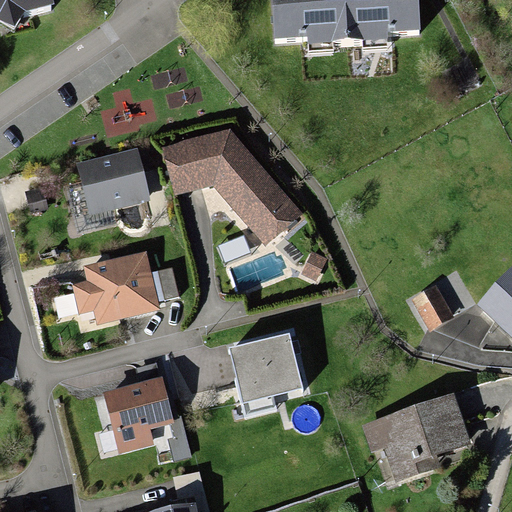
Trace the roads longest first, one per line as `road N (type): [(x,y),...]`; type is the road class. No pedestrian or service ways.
road 1 (residential): [(0,254),(52,482),(0,494)]
road 2 (residential): [(149,12),(0,118)]
